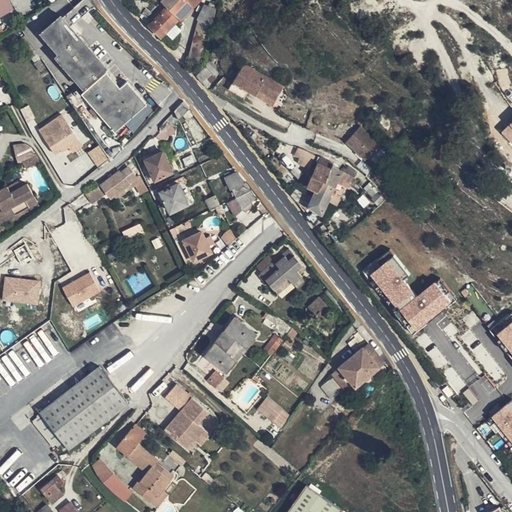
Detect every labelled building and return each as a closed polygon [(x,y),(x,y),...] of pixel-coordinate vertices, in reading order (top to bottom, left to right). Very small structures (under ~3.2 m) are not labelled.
[(0,0),(0,16),(14,9),(9,0),(0,0)] [(82,0),(74,8),(82,17),(92,8),(85,0),(82,0)] [(179,29),(177,26),(174,23),(179,17),(195,0),(161,0),(167,5),(149,24),(161,36),(166,31),(172,37),(179,29)] [(195,0),(179,17),(181,20),(201,0),(195,0)] [(212,25),(216,8),(214,7),(215,5),(211,3),(209,6),(205,5),(198,18),(212,25)] [(64,17),(72,26),(82,17),(74,8),(64,17)] [(152,12),(145,8),(143,13),(149,17),(152,12)] [(108,66),(72,26),(64,17),(62,15),(42,32),(60,52),(56,55),(84,87),(108,66)] [(182,21),(181,20),(179,17),(174,23),(177,26),(182,21)] [(37,61),(40,58),(35,50),(32,53),(37,61)] [(46,67),(40,58),(37,61),(35,62),(41,70),(46,67)] [(210,61),(197,77),(202,82),(203,82),(213,74),(215,76),(220,71),(216,66),(210,61)] [(252,85),(270,97),(277,85),(242,63),(227,87),(237,94),(242,86),(249,91),(252,85)] [(141,109),(148,103),(128,81),(121,87),(107,71),(83,92),(116,131),(141,109)] [(208,87),(217,78),(215,76),(213,74),(203,82),(208,87)] [(266,102),(270,97),(252,85),(249,91),(266,102)] [(185,100),(175,111),(176,111),(180,119),(184,114),(191,108),(185,100)] [(148,118),(154,111),(148,103),(141,109),(148,118)] [(195,114),(191,108),(184,114),(188,120),(195,114)] [(180,119),(176,111),(168,120),(174,125),(180,119)] [(63,125),(60,120),(58,117),(41,129),(48,139),(54,135),(57,141),(63,150),(70,146),(80,139),(68,122),(63,125)] [(65,117),(60,120),(63,125),(68,122),(65,117)] [(511,124),(503,133),(511,142),(511,124)] [(368,157),(381,142),(362,125),(350,140),(368,157)] [(54,135),(48,139),(52,145),(57,141),(54,135)] [(83,144),(80,139),(70,146),(73,151),(83,144)] [(100,143),(89,150),(98,164),(109,157),(100,143)] [(309,152),(298,148),(296,155),(301,158),(312,163),(316,156),(309,152)] [(163,150),(146,158),(156,179),(173,171),(163,150)] [(38,166),(43,163),(37,154),(24,162),(28,168),(36,164),(38,166)] [(331,167),(333,164),(333,162),(320,155),(317,161),(318,161),(331,167)] [(312,163),(301,158),(299,162),(310,169),(312,163)] [(326,181),(331,167),(318,161),(308,185),(317,189),(318,190),(324,180),(326,181)] [(343,170),(342,169),(333,164),(331,167),(326,181),(335,186),(336,184),(337,181),(342,184),(345,179),(350,183),(353,177),(343,170)] [(345,166),(343,170),(353,177),(355,173),(345,166)] [(130,182),(134,179),(138,176),(132,168),(123,174),(120,170),(103,184),(112,196),(118,193),(121,196),(127,191),(124,188),(130,183),(130,182)] [(237,197),(252,189),(246,182),(244,183),(239,173),(233,176),(228,178),(237,197)] [(397,196),(374,173),(369,178),(389,198),(392,201),(394,199),(397,196)] [(138,176),(134,179),(137,185),(144,181),(140,175),(138,176)] [(313,209),(308,216),(315,226),(322,214),(329,200),(335,186),(326,181),(324,180),(318,190),(317,189),(311,202),(309,206),(313,209)] [(85,190),(93,202),(105,194),(97,182),(85,190)] [(172,185),(168,187),(161,190),(171,211),(188,203),(179,182),(172,185)] [(373,197),(378,192),(379,191),(370,182),(365,187),(373,197)] [(0,218),(15,210),(12,206),(25,198),(30,207),(39,202),(28,183),(12,192),(9,185),(0,189),(0,218)] [(335,186),(329,200),(334,203),(337,198),(340,200),(345,189),(336,184),(335,186)] [(156,186),(151,189),(154,196),(160,193),(158,189),(156,186)] [(295,188),(291,194),(299,201),(309,206),(311,202),(295,188)] [(250,203),(257,197),(252,189),(237,197),(236,197),(244,209),(244,208),(248,211),(253,205),(250,203)] [(384,198),(378,192),(373,197),(372,197),(378,205),(384,198)] [(207,199),(213,208),(216,207),(221,204),(216,194),(207,199)] [(407,205),(397,196),(394,199),(403,209),(407,205)] [(244,209),(236,197),(229,202),(237,215),(244,209)] [(0,223),(30,207),(25,198),(12,206),(15,210),(0,218),(0,223)] [(390,203),(387,199),(381,207),(391,218),(397,212),(390,204),(390,203)] [(390,204),(397,212),(400,208),(392,201),(390,203),(390,204)] [(221,204),(216,207),(220,215),(225,212),(221,204)] [(374,218),(380,225),(386,219),(379,212),(374,218)] [(57,213),(46,220),(50,225),(61,218),(57,213)] [(318,229),(324,237),(336,228),(330,221),(318,229)] [(143,222),(124,228),(126,237),(145,231),(143,222)] [(226,231),(232,242),(238,238),(233,228),(226,231)] [(209,245),(206,237),(202,231),(186,239),(195,260),(212,252),(209,245)] [(211,235),(206,237),(209,245),(215,243),(211,235)] [(14,254),(11,248),(4,253),(7,258),(14,254)] [(261,272),(275,288),(289,277),(293,282),(294,283),(303,276),(301,273),(298,270),(303,265),(290,248),(261,272)] [(394,257),(370,276),(415,333),(450,302),(435,284),(416,299),(401,279),(408,275),(394,257)] [(306,269),(303,265),(298,270),(301,273),(306,269)] [(91,269),(63,285),(74,305),(102,289),(91,269)] [(289,277),(275,288),(279,293),(293,282),(289,277)] [(41,289),(38,284),(33,288),(35,293),(41,289)] [(346,314),(347,312),(349,311),(330,287),(326,290),(346,314)] [(331,305),(320,294),(310,304),(321,315),(331,305)] [(286,335),(294,324),(271,312),(265,323),(286,335)] [(236,317),(226,329),(230,332),(220,345),(216,342),(206,354),(228,370),(257,333),(236,317)] [(511,321),(495,334),(511,355),(511,321)] [(230,332),(226,329),(216,342),(220,345),(230,332)] [(277,349),(283,340),(276,334),(270,342),(277,349)] [(364,348),(379,367),(385,362),(369,343),(364,348)] [(350,378),(356,386),(379,367),(364,348),(341,366),(348,375),(345,377),(347,380),(350,378)] [(41,412),(41,413),(68,447),(70,448),(130,402),(100,365),(41,412)] [(343,387),(348,393),(356,386),(350,378),(347,380),(345,377),(348,375),(341,366),(332,373),(334,376),(343,387)] [(215,369),(208,379),(217,385),(224,374),(215,369)] [(331,397),(339,390),(343,387),(334,376),(323,386),(331,397)] [(166,395),(179,407),(192,392),(178,380),(166,395)] [(354,409),(358,406),(348,393),(343,387),(339,390),(354,409)] [(511,401),(491,416),(511,442),(511,401)] [(199,423),(211,432),(218,423),(219,421),(218,417),(210,408),(199,423)] [(279,424),(285,428),(288,423),(281,418),(285,411),(281,408),(274,417),(281,421),(279,424)] [(281,418),(288,423),(293,417),(285,411),(281,418)] [(68,447),(41,413),(33,420),(53,446),(58,443),(64,450),(68,447)] [(148,433),(137,424),(129,433),(140,442),(148,433)] [(406,436),(399,432),(396,435),(403,440),(406,436)] [(148,472),(146,474),(148,476),(144,482),(142,480),(141,479),(134,488),(153,502),(163,489),(174,475),(158,462),(159,459),(139,443),(140,442),(129,433),(119,446),(130,454),(128,456),(148,472)] [(102,458),(95,467),(95,468),(109,481),(117,471),(102,458)] [(58,475),(42,489),(53,502),(63,494),(58,487),(64,482),(58,475)] [(343,511),(345,510),(308,484),(288,511),(343,511)] [(169,494),(163,489),(153,502),(158,507),(169,494)] [(71,500),(60,510),(61,511),(78,511),(79,511),(71,500)]
